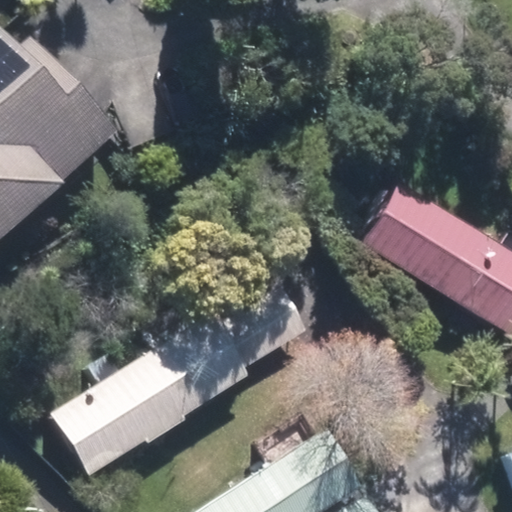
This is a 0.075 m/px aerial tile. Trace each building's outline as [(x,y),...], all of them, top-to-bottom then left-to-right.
[(0,225),(116,122),(56,57),(45,67),(3,19),(0,21),(0,225)] [(511,242),(399,171),(362,230),(511,324),(511,242)] [(51,401),(90,467),(250,372),(242,359),(306,321),(282,282),(219,320),(210,306),(51,401)] [(183,511),(308,511),(362,477),(324,421),(183,511)] [(332,511),(379,511),(366,491),(332,511)]
